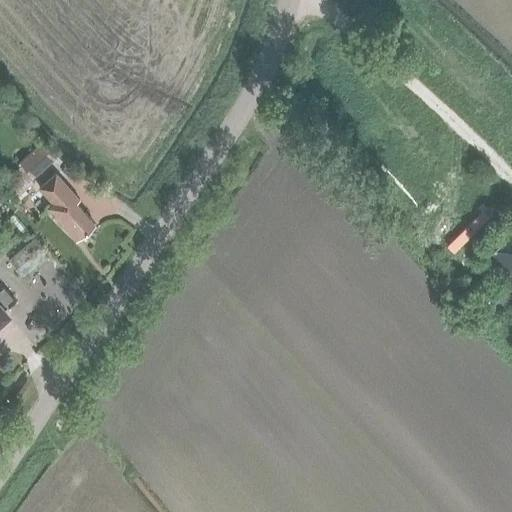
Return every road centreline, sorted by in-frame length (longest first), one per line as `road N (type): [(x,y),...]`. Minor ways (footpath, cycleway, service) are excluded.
road 1 (tertiary): [(0,467),(244,105),(287,0)]
road 2 (track): [(309,0),(332,9),(511,184)]
